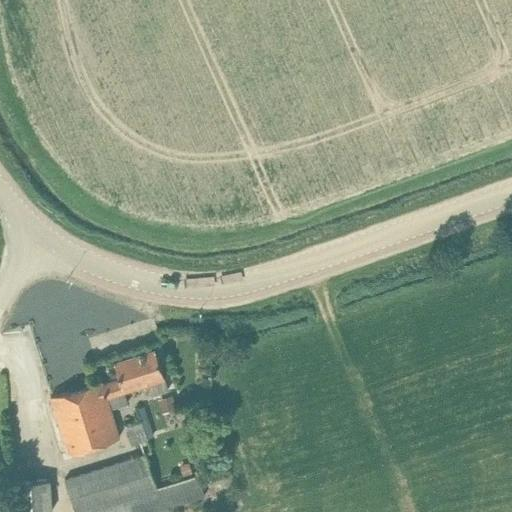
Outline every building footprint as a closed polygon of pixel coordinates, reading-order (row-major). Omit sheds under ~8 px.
[(119,377),(103,381),(110,407),(127,401),(124,392),(148,386),(150,395),(167,390),(153,347),(114,359),(119,377)] [(101,378),(50,394),(68,451),(120,436),(110,407),(103,381),(101,378)] [(172,394),(158,398),(162,412),(177,408),(172,394)] [(136,406),(141,420),(125,425),(131,444),(154,437),(148,417),(144,403),(136,406)] [(156,486),(147,459),(145,451),(63,477),(74,511),(147,511),(203,494),(197,473),(156,486)] [(50,478),(11,481),(12,511),(22,511),(52,510),(50,478)]
